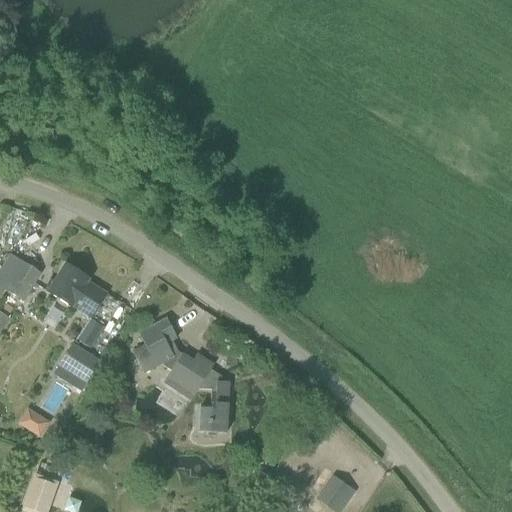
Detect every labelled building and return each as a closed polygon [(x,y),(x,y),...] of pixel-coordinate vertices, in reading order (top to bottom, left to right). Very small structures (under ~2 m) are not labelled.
[(22,264),(5,291),(22,301),(39,274),(22,264)] [(106,295),(93,287),(87,283),(88,280),(65,265),(47,293),(71,308),(71,307),(90,319),(106,295)] [(0,313),(0,335),(10,320),(0,313)] [(144,347),(132,353),(143,374),(161,364),(163,368),(170,372),(167,378),(194,395),(198,390),(210,391),(209,409),(198,409),(197,434),(205,434),(225,435),(228,383),(218,382),(218,379),(209,373),(213,366),(196,355),(192,362),(177,352),(171,341),(176,338),(166,320),(149,329),(138,335),(144,347)] [(72,346),(53,375),(80,392),(99,363),(72,346)] [(27,407),(18,421),(38,434),(47,420),(27,407)] [(35,472),(23,505),(41,511),(43,511),(56,480),(35,472)] [(333,511),(338,511),(342,508),(353,492),(337,480),(321,503),(333,511)]
